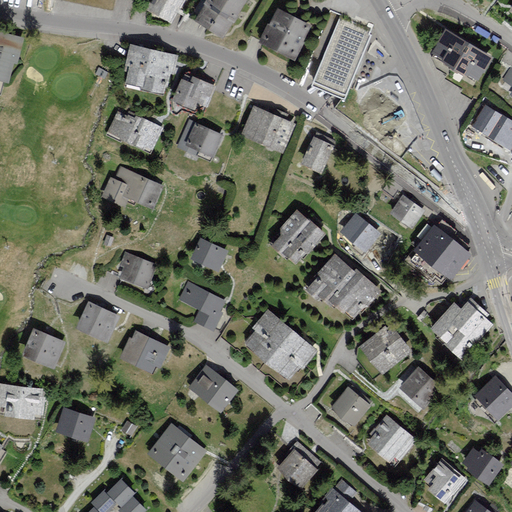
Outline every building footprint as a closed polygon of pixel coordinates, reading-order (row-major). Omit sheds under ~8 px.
[(64,0),(113,10),(115,0),(64,0)] [(151,0),(147,8),(171,22),(183,0),(151,0)] [(208,0),(195,22),(222,40),(247,1),(245,0),(208,0)] [(260,44),(295,61),(310,27),(277,11),(260,44)] [(374,26),(342,16),(311,87),(345,101),(373,34),(370,33),(374,26)] [(441,30),(426,52),(473,84),(488,62),(441,30)] [(0,32),(0,81),(8,84),(13,64),(17,65),(24,39),(0,32)] [(178,57),(130,45),(124,67),(129,68),(124,86),(168,97),(178,57)] [(190,82),(182,79),(172,103),(194,111),(197,103),(209,108),(217,87),(192,76),(190,82)] [(511,85),(503,79),(500,84),(509,91),(511,87),(511,85)] [(294,122),(255,105),(243,134),(282,151),(294,122)] [(161,130),(116,110),(105,136),(149,155),(161,130)] [(511,124),(490,110),(475,133),(503,151),(511,136),(511,124)] [(189,123),(179,146),(209,160),(220,137),(189,123)] [(315,136),(299,167),(319,177),(335,146),(315,136)] [(113,181),(108,178),(98,198),(122,207),(125,201),(151,211),(161,187),(119,168),(113,181)] [(482,172),(478,175),(492,190),(495,187),(482,172)] [(425,212),(403,196),(390,214),(412,230),(425,212)] [(303,221),(293,211),(275,229),(275,237),(265,248),(278,260),(280,258),(290,267),(322,236),(304,219),(303,221)] [(378,235),(354,215),(337,236),(361,255),(378,235)] [(471,255),(434,226),(413,252),(450,281),(471,255)] [(110,239),(104,236),(100,246),(106,249),(110,239)] [(195,239),(185,261),(212,273),(222,252),(195,239)] [(156,267),(123,253),(117,268),(119,270),(114,280),(143,293),(156,267)] [(348,271),(331,255),(312,274),(311,279),(299,291),(312,304),(315,301),(323,308),(325,306),(336,315),(339,312),(348,320),(377,292),(351,269),(348,271)] [(225,303),(188,283),(176,303),(196,312),(191,323),(212,332),(225,303)] [(456,307),(450,301),(423,329),(454,361),(489,325),(482,320),(486,316),(465,297),(456,307)] [(304,329),(309,333),(319,320),(297,301),(287,315),(291,318),(291,324),(298,330),(304,329)] [(118,318),(84,303),(73,329),(106,344),(118,318)] [(316,353),(266,312),(249,329),(252,332),(240,344),(287,383),(316,353)] [(384,325),(354,346),(375,375),(405,354),(384,325)] [(63,343),(30,330),(20,356),(53,369),(63,343)] [(170,347),(136,331),(132,338),(129,337),(119,359),(157,376),(170,347)] [(234,391),(203,367),(186,390),(217,414),(234,391)] [(439,389),(416,367),(395,388),(418,411),(439,389)] [(511,404),(511,399),(493,378),(471,397),(492,422),(511,404)] [(40,389),(0,385),(0,416),(37,420),(40,389)] [(369,403),(349,386),(328,410),(349,427),(369,403)] [(53,433),(87,443),(94,419),(61,409),(53,433)] [(416,441),(385,415),(360,445),(392,471),(416,441)] [(128,422),(124,428),(131,433),(135,426),(128,422)] [(146,453),(182,482),(204,454),(168,425),(146,453)] [(318,464),(295,444),(271,470),(295,491),(318,464)] [(500,464),(472,444),(456,467),(484,486),(500,464)] [(466,480),(439,459),(417,486),(443,508),(466,480)] [(91,507),(85,511),(142,511),(143,511),(128,497),(131,494),(117,481),(103,493),(101,491),(87,504),(91,507)] [(356,494),(339,481),(332,489),(330,487),(307,511),(359,511),(348,504),(356,494)] [(473,494),(460,511),(499,511),(500,511),(473,494)]
